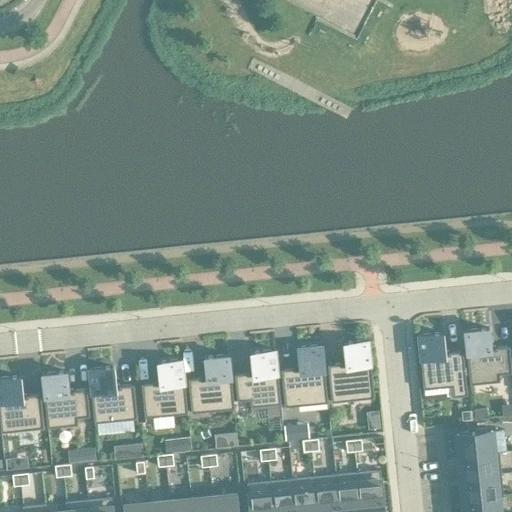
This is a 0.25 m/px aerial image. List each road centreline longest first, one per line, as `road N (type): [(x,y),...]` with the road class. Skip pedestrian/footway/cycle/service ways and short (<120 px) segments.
road 1 (residential): [(0,346),(387,310)]
road 2 (residential): [(409,511),(387,310)]
road 3 (residential): [(387,310),(511,297)]
